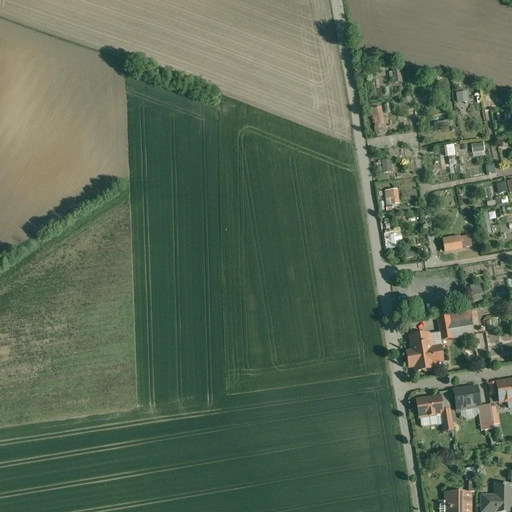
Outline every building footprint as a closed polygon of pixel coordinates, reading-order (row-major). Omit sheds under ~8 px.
[(401,70),(391,71),(392,83),(402,82),(401,70)] [(385,107),(374,108),(375,132),(381,132),(380,124),(385,124),(385,107)] [(435,123),(437,132),(452,128),(450,120),(435,123)] [(474,144),(475,157),(488,156),(487,143),(474,144)] [(459,155),(457,145),(447,146),(449,157),(459,155)] [(384,160),(385,173),(394,173),(393,160),(384,160)] [(498,205),(510,204),(508,183),(500,183),(501,198),(497,198),(498,205)] [(387,205),(401,205),(400,189),(387,190),(387,205)] [(491,212),(484,213),(485,234),(493,233),(491,212)] [(511,228),(511,216),(501,218),(505,242),(511,241),(511,231),(509,232),(509,229),(511,228)] [(401,248),(400,240),(405,240),(404,234),(388,235),(389,249),(401,248)] [(456,239),(443,241),(445,252),(458,250),(456,239)] [(473,288),(476,301),(488,299),(485,286),(473,288)] [(450,315),(437,318),(439,326),(452,324),(450,315)] [(452,324),(439,326),(441,341),(474,335),(471,320),(452,324)] [(431,350),(428,335),(410,338),(413,353),(407,354),(409,368),(415,367),(416,373),(423,371),(425,373),(431,372),(432,370),(434,370),(433,364),(443,363),(440,348),(431,350)] [(511,381),(509,382),(509,383),(502,384),(502,383),(497,384),(500,403),(511,401),(511,381)] [(477,389),(464,391),(463,390),(454,392),(457,411),(480,407),(477,389)] [(440,398),(417,402),(419,419),(428,417),(428,418),(435,417),(434,416),(440,415),(443,415),(442,413),(440,398)] [(493,423),(490,405),(482,406),(485,424),(493,423)] [(451,411),(442,413),(443,415),(440,415),(441,421),(452,419),(451,411)] [(511,486),(496,486),(496,487),(497,487),(497,497),(482,497),(481,511),(511,511),(511,495),(511,486)] [(464,495),(446,495),(446,504),(449,504),(449,511),(466,511),(467,511),(470,511),(470,502),(464,502),(464,495)]
